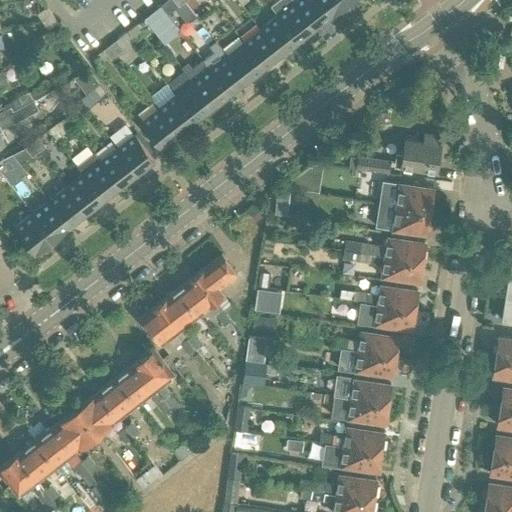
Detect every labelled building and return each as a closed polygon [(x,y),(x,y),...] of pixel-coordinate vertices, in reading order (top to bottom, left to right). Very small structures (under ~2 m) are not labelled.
[(277,0),(270,6),(277,15),(297,41),(314,28),(294,2),(292,0),(277,0)] [(314,28),(331,14),(320,0),(297,0),(294,2),(314,28)] [(320,0),(331,14),(349,1),(347,0),(320,0)] [(52,15),(52,14),(47,6),(37,13),(42,21),(52,15)] [(144,18),(151,27),(157,22),(150,13),(144,18)] [(46,26),(48,30),(58,23),(52,15),(42,21),(46,26)] [(261,28),(281,54),(297,41),(277,15),(261,28)] [(137,23),(144,32),(151,27),(144,18),(143,18),(137,23)] [(243,42),(263,67),(281,54),(261,28),(243,42)] [(109,45),(116,54),(123,49),(116,40),(110,45),(109,45)] [(246,81),(263,67),(243,42),(226,55),(246,81)] [(110,59),(116,54),(109,45),(103,50),(110,59)] [(209,68),(229,94),(246,81),(226,55),(209,68)] [(182,67),(193,81),(213,107),(229,94),(209,68),(203,59),(192,67),(188,62),(182,67)] [(74,78),(86,94),(99,83),(89,70),(74,78)] [(175,95),(195,120),(213,107),(193,81),(175,95)] [(0,118),(34,100),(55,88),(51,82),(30,93),(29,92),(4,105),(4,106),(0,108),(0,107),(0,118)] [(107,93),(99,83),(86,94),(80,98),(88,108),(107,93)] [(177,134),(195,120),(175,95),(157,108),(177,134)] [(0,118),(0,142),(6,139),(0,128),(13,121),(14,123),(39,109),(34,100),(0,118)] [(160,147),(177,134),(157,108),(141,121),(160,147)] [(66,116),(73,125),(80,120),(73,111),(66,116)] [(66,116),(59,121),(66,130),(73,125),(66,116)] [(438,144),(440,134),(424,131),(422,141),(406,138),(404,152),(396,151),(394,165),(402,166),(402,165),(435,171),(439,144),(438,144)] [(118,147),(138,172),(155,159),(135,133),(118,147)] [(32,142),(39,151),(45,146),(38,137),(32,142)] [(32,156),(39,151),(32,142),(25,147),(32,156)] [(120,186),(138,172),(118,147),(101,160),(120,186)] [(77,165),(83,173),(103,199),(120,186),(101,160),(94,152),(77,165)] [(355,169),(360,169),(376,171),(389,173),(390,160),(357,155),(357,156),(351,156),(349,166),(355,167),(355,169)] [(0,159),(0,171),(2,174),(9,168),(1,159),(0,159)] [(86,212),(103,199),(83,173),(66,187),(86,212)] [(379,202),(429,210),(432,187),(383,179),(379,202)] [(49,200),(69,226),(86,212),(66,187),(57,193),(49,200)] [(52,239),(69,226),(49,200),(32,213),(52,239)] [(425,234),(429,210),(379,202),(375,226),(425,234)] [(248,213),(256,222),(265,214),(257,205),(248,213)] [(34,252),(52,239),(32,213),(14,227),(34,252)] [(385,255),(421,261),(424,241),(387,236),(386,247),(385,255)] [(262,256),(271,257),(274,241),(264,239),(262,256)] [(385,255),(386,247),(345,241),(344,250),(373,254),(385,256),(385,255)] [(372,263),(373,254),(344,250),(343,258),(372,263)] [(218,302),(224,309),(231,304),(225,297),(225,296),(218,287),(237,272),(222,253),(196,273),(216,300),(218,302)] [(418,281),(421,261),(385,255),(385,256),(382,276),(418,281)] [(511,261),(510,263),(501,317),(511,319),(511,261)] [(198,314),(216,300),(196,273),(177,287),(198,314)] [(415,298),(417,289),(380,283),(378,295),(354,291),(345,290),(343,298),(353,300),(414,309),(415,298)] [(194,348),(202,342),(186,322),(198,314),(177,287),(159,302),(179,328),(194,348)] [(411,329),(414,309),(353,300),(352,308),(364,310),(376,312),(374,323),(411,329)] [(194,348),(179,328),(159,302),(140,316),(160,343),(161,342),(169,353),(181,344),(188,353),(194,348)] [(224,309),(232,319),(234,322),(241,317),(231,304),(224,309)] [(225,324),(232,319),(224,309),(217,314),(225,324)] [(277,318),(253,315),(251,331),(275,334),(277,318)] [(395,355),(398,335),(361,330),(359,341),(348,340),(335,337),(334,346),(358,349),(395,355)] [(511,358),(511,337),(499,336),(496,356),(511,358)] [(392,375),(395,355),(358,349),(334,346),(317,343),(316,352),(333,354),(357,358),(355,369),(392,375)] [(173,411),(180,405),(163,383),(175,374),(153,347),(135,362),(155,388),(171,408),(173,411)] [(511,358),(496,356),(493,376),(511,378),(511,358)] [(264,361),(244,359),(241,382),(261,384),(264,361)] [(171,408),(155,388),(135,362),(116,376),(136,403),(149,393),(156,403),(164,413),(171,408)] [(118,417),(136,403),(116,376),(97,391),(118,417)] [(354,377),(351,397),(387,403),(390,383),(354,377)] [(241,382),(238,405),(250,407),(268,409),(271,386),(261,384),(241,382)] [(500,405),(511,407),(511,386),(504,385),(500,405)] [(93,437),(118,417),(97,391),(72,410),(93,437)] [(387,403),(351,397),(348,417),(384,423),(387,403)] [(209,412),(216,407),(212,402),(205,407),(209,412)] [(236,405),(233,430),(236,430),(247,432),(250,407),(238,405),(236,405)] [(511,427),(511,407),(500,405),(497,425),(511,427)] [(224,418),(216,407),(209,412),(217,423),(224,418)] [(73,451),(93,437),(72,410),(53,425),(73,451)] [(125,427),(133,437),(140,431),(133,421),(125,427)] [(54,466),(73,451),(53,425),(34,439),(54,466)] [(343,446),(380,451),(383,431),(347,425),(345,437),(333,435),(331,443),(331,444),(343,446)] [(127,441),(133,437),(125,427),(119,432),(127,441)] [(260,433),(247,432),(236,430),(233,451),(257,454),(260,433)] [(320,433),(319,441),(326,442),(331,443),(333,435),(320,433)] [(511,456),(511,435),(496,433),(493,453),(511,456)] [(191,436),(172,450),(180,460),(198,446),(191,436)] [(36,480),(54,466),(34,439),(16,454),(36,480)] [(343,446),(340,465),(377,471),(380,451),(343,446)] [(226,477),(240,478),(243,454),(229,453),(226,477)] [(511,456),(493,453),(490,473),(511,476),(511,456)] [(43,489),(36,480),(16,454),(0,466),(0,472),(17,494),(29,485),(49,511),(61,511),(51,499),(43,489)] [(81,461),(88,471),(95,465),(88,456),(81,461)] [(144,488),(162,474),(151,460),(133,475),(143,488),(144,488)] [(82,476),(88,471),(81,461),(74,465),(82,476)] [(88,471),(82,476),(91,487),(97,482),(88,471)] [(372,498),(375,478),(339,473),(337,485),(325,483),(324,491),(336,493),(372,498)] [(237,503),(240,478),(226,477),(223,501),(237,503)] [(324,491),(325,483),(301,479),(300,488),(324,491)] [(511,484),(489,481),(486,501),(511,505),(511,484)] [(43,489),(51,499),(59,493),(51,483),(43,489)] [(97,483),(90,488),(107,511),(110,511),(116,509),(97,483)] [(323,500),(324,491),(300,488),(299,496),(310,498),(323,500)] [(91,511),(99,511),(100,511),(85,491),(79,496),(91,511)] [(370,511),(372,498),(336,493),(324,491),(323,500),(334,502),(332,511),(370,511)] [(511,511),(511,505),(486,501),(484,511),(511,511)] [(234,511),(236,504),(223,502),(221,511),(234,511)]
